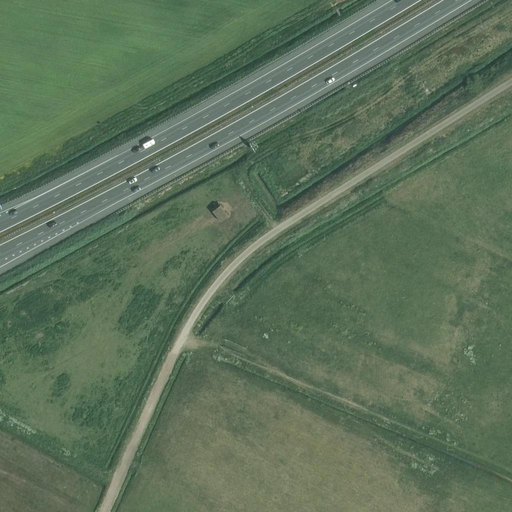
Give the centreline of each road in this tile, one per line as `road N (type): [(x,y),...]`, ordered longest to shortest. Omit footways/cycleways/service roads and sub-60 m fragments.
road 1 (motorway): [(0,253),(165,169),(457,0)]
road 2 (motorway): [(406,0),(0,223)]
road 3 (unclassified): [(177,348),(212,288),(263,237),(511,80)]
road 4 (track): [(186,329),(511,466)]
road 5 (track): [(106,511),(177,348)]
